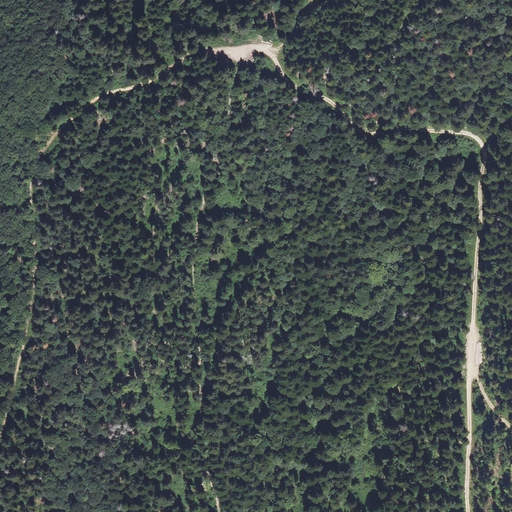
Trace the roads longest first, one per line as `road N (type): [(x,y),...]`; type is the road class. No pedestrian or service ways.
road 1 (track): [(468,511),(482,144),(458,131),(365,130),(325,98),(292,85),(267,51)]
road 2 (track): [(238,50),(194,272),(203,432),(219,511)]
road 3 (track): [(94,100),(49,139),(33,168),(36,257),(0,442)]
road 4 (track): [(94,100),(148,82),(192,54),(238,50)]
